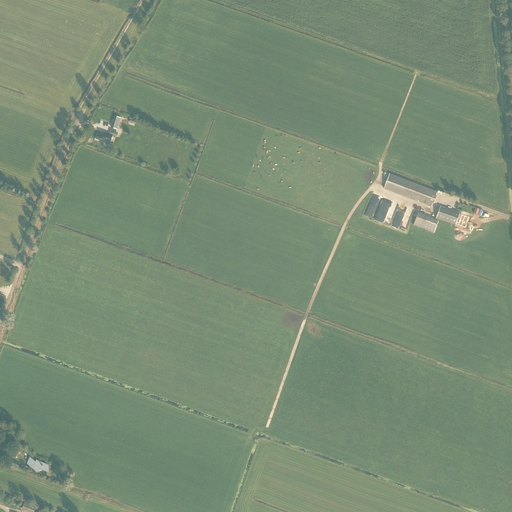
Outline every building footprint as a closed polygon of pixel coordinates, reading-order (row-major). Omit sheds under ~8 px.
[(117,130),(119,123),(113,121),(111,128),(117,130)] [(124,123),(121,131),(127,133),(130,125),(124,123)] [(109,144),(112,135),(103,132),(102,136),(97,134),(96,139),(100,140),(99,141),(109,144)] [(437,192),(406,180),(389,174),(384,188),(431,207),(437,192)] [(375,191),(367,213),(375,215),(383,193),(375,191)] [(383,196),(378,217),(385,219),(390,197),(383,196)] [(392,200),(386,221),(400,225),(403,217),(396,215),(400,202),(392,200)] [(408,225),(414,207),(407,205),(401,225),(403,226),(403,224),(408,225)] [(468,217),(459,214),(440,207),(436,218),(455,225),(456,222),(465,225),(468,217)] [(426,217),(422,229),(434,233),(438,221),(426,217)] [(38,468),(48,472),(48,465),(36,460),(35,463),(30,458),(27,463),(36,472),(38,468)] [(30,511),(33,511),(36,506),(25,502),(22,509),(30,511)]
